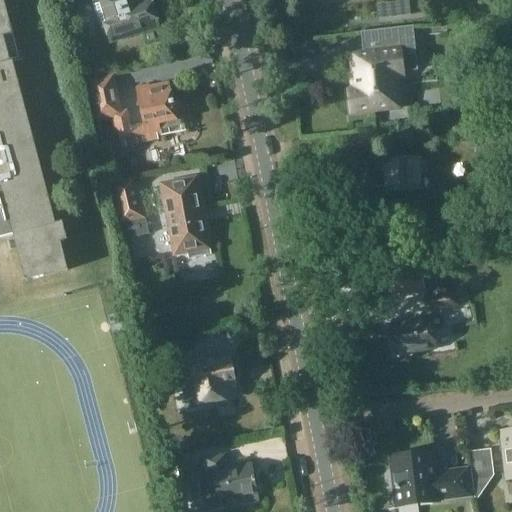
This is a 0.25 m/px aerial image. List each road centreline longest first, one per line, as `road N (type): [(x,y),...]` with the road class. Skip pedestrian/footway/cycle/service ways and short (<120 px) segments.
road 1 (residential): [(315,421),(229,0)]
road 2 (residential): [(511,398),(315,421)]
